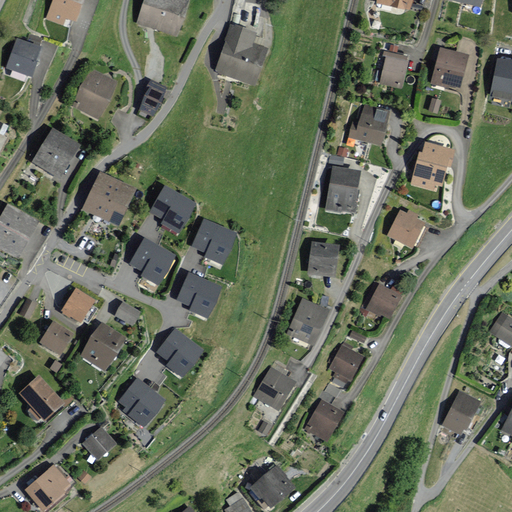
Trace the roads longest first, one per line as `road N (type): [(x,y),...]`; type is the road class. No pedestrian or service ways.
road 1 (residential): [(0,319),(99,172),(156,122),(226,0)]
road 2 (residential): [(338,302),(388,185),(431,129),(451,131),(460,144),(457,197),(469,215)]
road 3 (secondary): [(317,511),(365,453),(466,283)]
road 4 (residential): [(341,397),(351,398),(416,286),(469,215)]
road 5 (residential): [(417,496),(478,295),(466,283)]
road 6 (residential): [(511,390),(439,488),(417,496)]
